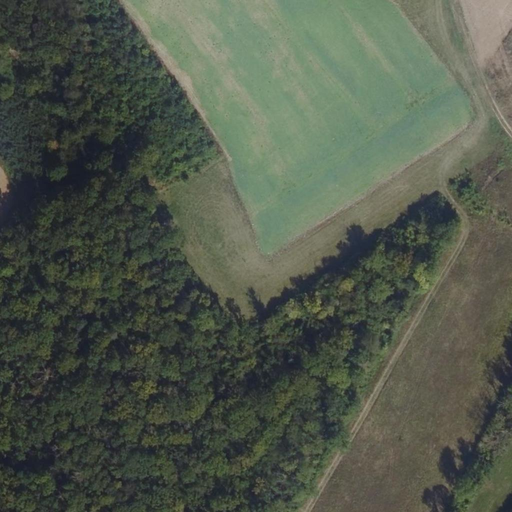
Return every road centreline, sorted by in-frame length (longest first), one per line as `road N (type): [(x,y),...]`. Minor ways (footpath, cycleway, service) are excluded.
road 1 (track): [(434,0),(475,135),(478,185),(469,226),(308,511)]
road 2 (track): [(511,134),(496,110),(459,0)]
